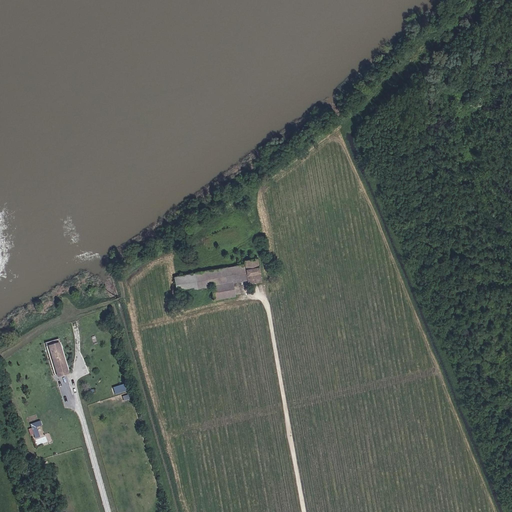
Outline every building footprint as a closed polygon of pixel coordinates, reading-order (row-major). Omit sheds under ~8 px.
[(453,105),(482,94),(475,77),(446,89),(453,105)] [(240,215),(245,211),(238,202),(233,207),(240,215)] [(242,278),(261,275),(257,253),(227,259),(227,263),(175,272),(178,294),(210,288),(212,294),(232,291),(229,277),(242,275),(242,278)] [(42,335),(57,331),(56,324),(41,330),(41,331),(42,335)] [(48,358),(62,354),(57,331),(42,335),(48,358)] [(114,394),(124,391),(122,384),(112,386),(114,394)] [(29,424),(37,444),(47,441),(39,420),(29,424)]
